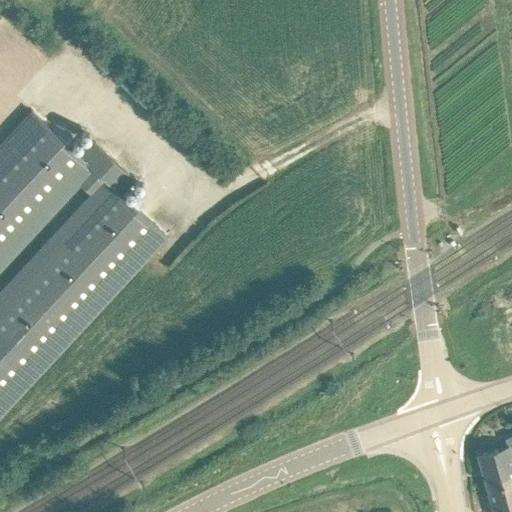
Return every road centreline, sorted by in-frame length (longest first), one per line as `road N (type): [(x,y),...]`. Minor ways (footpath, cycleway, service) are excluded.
road 1 (unclassified): [(438,413),(389,0)]
road 2 (tertiary): [(190,511),(280,469),(438,413)]
